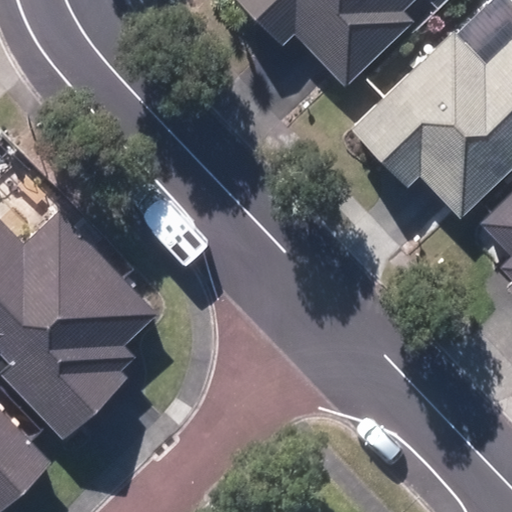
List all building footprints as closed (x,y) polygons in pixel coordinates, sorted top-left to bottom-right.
[(395,8),(403,0),(243,0),(279,38),(289,29),(311,53),(338,82),(406,19),(395,8)] [(429,187),(455,214),(511,159),(511,30),(480,60),(450,28),(348,124),(402,180),(413,170),(429,187)] [(511,186),(478,219),(510,251),(497,264),(510,278),(502,285),(511,295),(511,186)] [(0,221),(0,346),(12,358),(0,369),(61,431),(97,395),(122,371),(115,364),(129,351),(117,339),(150,307),(53,208),(19,241),(0,221)] [(0,499),(45,456),(0,408),(0,499)]
